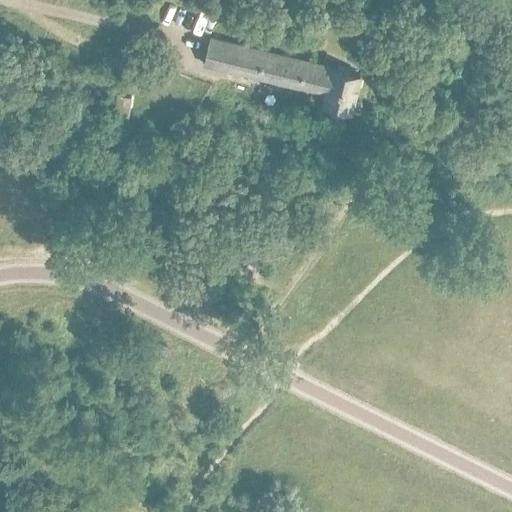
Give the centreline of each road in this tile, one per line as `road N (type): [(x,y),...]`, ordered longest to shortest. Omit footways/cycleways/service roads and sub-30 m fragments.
road 1 (track): [(268,382),(391,248),(424,225),(511,200)]
road 2 (track): [(114,511),(0,414)]
